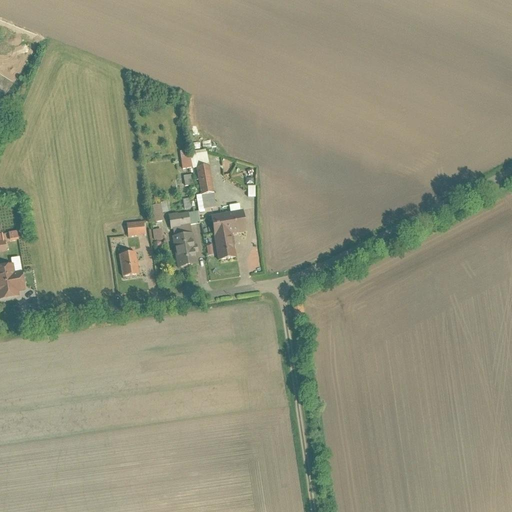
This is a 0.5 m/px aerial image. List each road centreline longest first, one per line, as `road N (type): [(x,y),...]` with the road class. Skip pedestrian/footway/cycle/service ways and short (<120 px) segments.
road 1 (unclassified): [(282,287),(0,327)]
road 2 (unclassified): [(511,172),(282,287)]
road 3 (unclassified): [(282,287),(315,511)]
